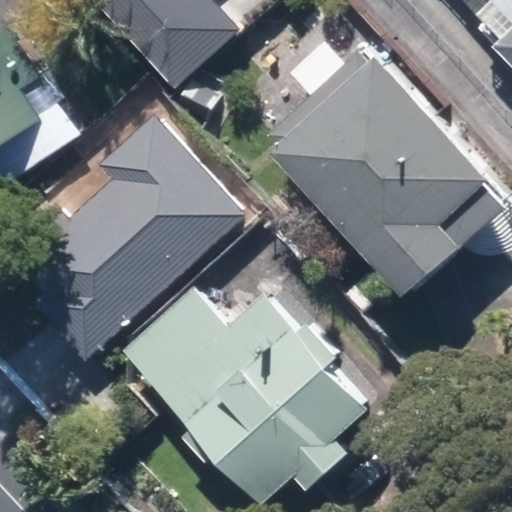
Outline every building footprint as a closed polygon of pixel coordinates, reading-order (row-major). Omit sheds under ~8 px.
[(112,0),(186,80),(244,26),(220,0),(112,0)] [(511,0),(502,0),(482,20),(511,52),(511,0)] [(0,149),(52,118),(0,33),(0,149)] [(277,135),(285,143),(413,286),(468,237),(448,215),(499,170),(383,40),(277,135)] [(256,209),(161,109),(98,164),(115,183),(25,268),(48,293),(43,297),(100,357),(256,209)] [(201,283),(135,345),(270,496),(298,471),(314,490),(359,449),(343,431),(379,398),(279,286),(237,324),(201,283)]
